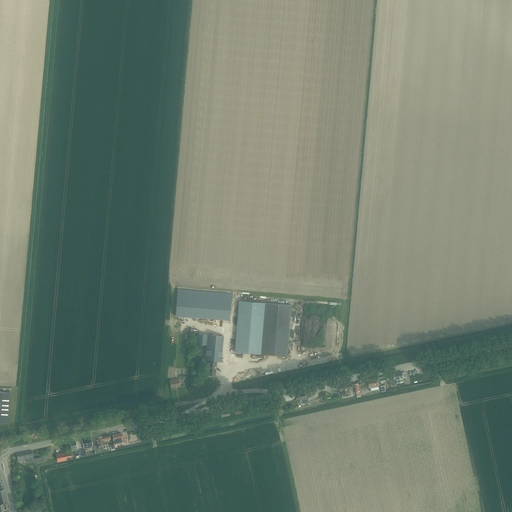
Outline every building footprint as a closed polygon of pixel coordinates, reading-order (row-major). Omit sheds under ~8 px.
[(201,297),(199,318),(230,321),(231,300),(201,297)] [(291,305),(240,301),(239,301),(235,352),(287,356),(291,305)] [(196,333),(195,345),(207,346),(206,360),(208,361),(207,367),(209,367),(208,375),(215,376),(217,361),(221,362),(223,336),(196,333)] [(396,380),(396,382),(397,383),(403,382),(403,378),(406,377),(405,373),(402,373),(402,372),(394,374),(395,380),(396,380)] [(368,379),(370,388),(379,386),(377,377),(368,379)] [(178,379),(170,381),(171,388),(180,386),(178,379)] [(341,385),(343,394),(344,396),(351,395),(351,392),(349,383),(341,385)] [(0,421),(9,422),(11,392),(0,391),(0,421)] [(298,395),(300,404),(308,402),(307,398),(311,397),(310,393),(306,394),(305,393),(298,395)] [(114,443),(122,442),(126,441),(125,438),(124,439),(123,436),(121,436),(120,433),(112,435),(114,443)] [(103,448),(102,445),(102,443),(104,443),(103,440),(110,438),(109,435),(102,436),(96,438),(98,449),(103,448)] [(91,439),(82,440),(83,446),(78,447),(79,451),(79,454),(82,453),(83,454),(85,454),(84,449),(93,447),(91,439)] [(74,451),(75,454),(75,458),(79,458),(79,457),(78,453),(76,442),(69,443),(71,452),(74,451)] [(33,459),(32,451),(16,454),(18,461),(33,459)] [(56,455),(58,462),(72,459),(70,452),(56,455)] [(0,511),(4,510),(3,511),(8,511),(7,509),(6,503),(0,504),(0,511)]
